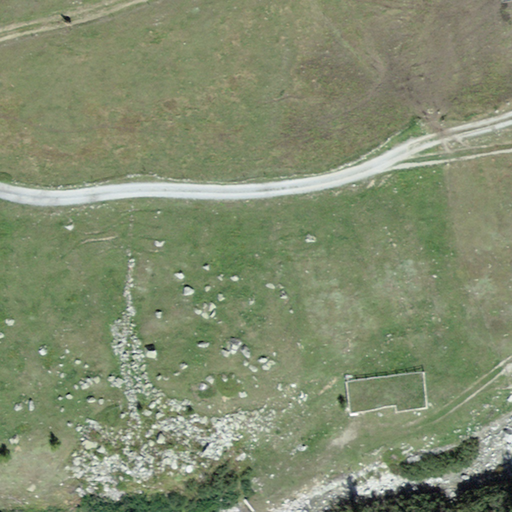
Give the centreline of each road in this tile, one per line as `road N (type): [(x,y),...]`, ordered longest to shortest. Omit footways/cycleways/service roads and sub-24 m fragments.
road 1 (track): [(379,164),(300,183),(31,192),(0,186)]
road 2 (track): [(379,164),(418,141),(511,113)]
road 3 (track): [(0,34),(135,0)]
